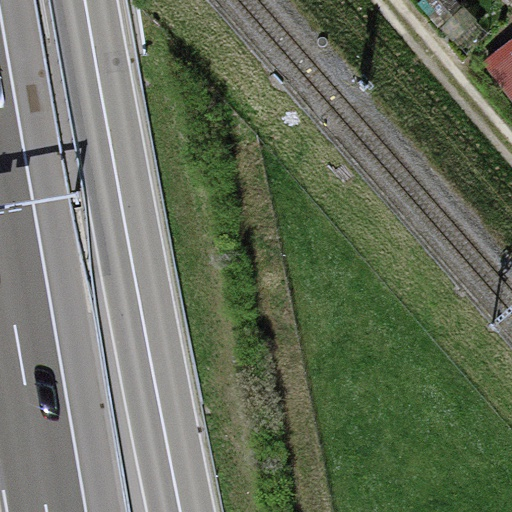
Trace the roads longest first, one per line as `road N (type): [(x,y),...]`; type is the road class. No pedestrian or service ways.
road 1 (trunk): [(84,0),(180,511)]
road 2 (motorway): [(46,511),(0,240)]
